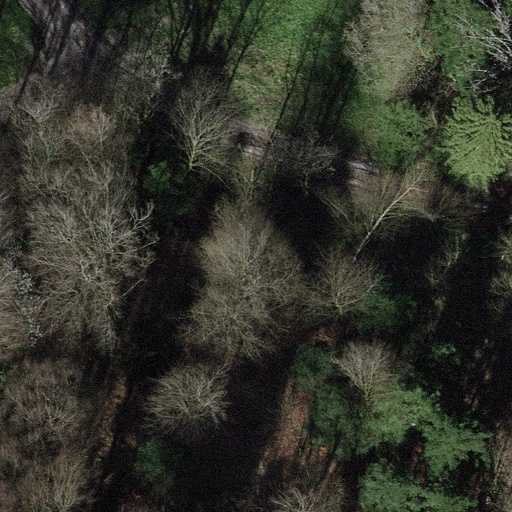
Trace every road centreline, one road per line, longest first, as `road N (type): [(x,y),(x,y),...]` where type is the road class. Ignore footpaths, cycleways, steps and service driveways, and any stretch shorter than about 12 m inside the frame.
road 1 (track): [(511,194),(213,159),(61,69)]
road 2 (track): [(0,109),(61,69),(63,37),(33,0)]
